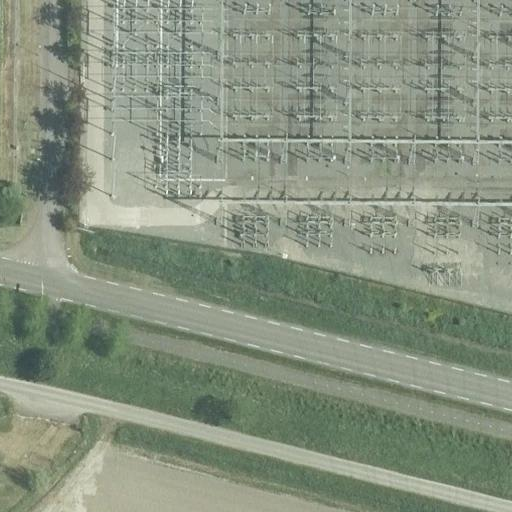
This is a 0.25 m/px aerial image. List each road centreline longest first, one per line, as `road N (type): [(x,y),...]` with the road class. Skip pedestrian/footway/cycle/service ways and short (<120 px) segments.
road 1 (tertiary): [(511,400),(0,275)]
road 2 (unclassified): [(511,510),(0,385)]
